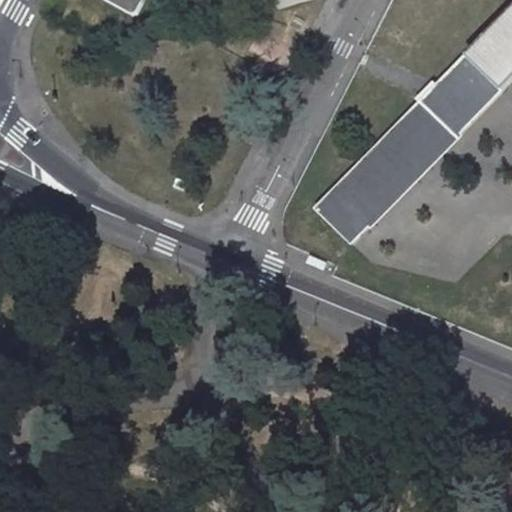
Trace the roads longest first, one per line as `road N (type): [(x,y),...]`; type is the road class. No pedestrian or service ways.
road 1 (secondary): [(231,263),(511,375)]
road 2 (residential): [(231,263),(364,0)]
road 3 (secondary): [(71,194),(231,263)]
